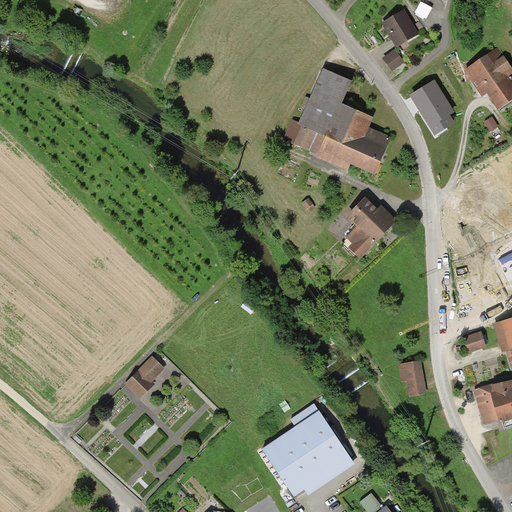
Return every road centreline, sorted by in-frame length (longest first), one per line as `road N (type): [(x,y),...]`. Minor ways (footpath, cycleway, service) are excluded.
road 1 (residential): [(502,511),(445,395),(427,186),(411,131),(387,92)]
road 2 (track): [(140,511),(0,385)]
road 3 (residential): [(449,0),(442,49),(387,92)]
